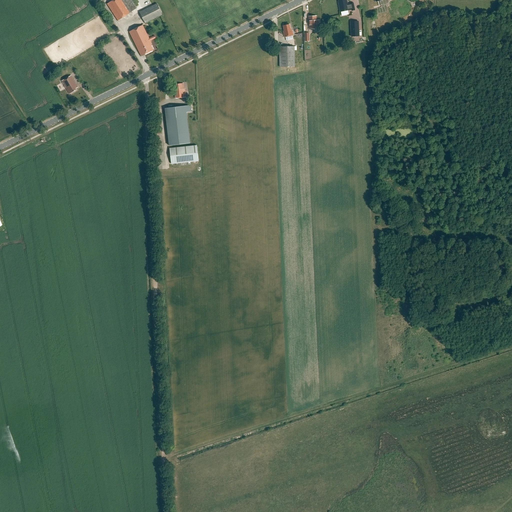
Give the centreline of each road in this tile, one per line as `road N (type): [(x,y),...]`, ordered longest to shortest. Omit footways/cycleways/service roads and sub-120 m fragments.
road 1 (track): [(149,178),(164,459)]
road 2 (tertiary): [(144,76),(299,0)]
road 3 (tertiary): [(0,147),(144,76)]
